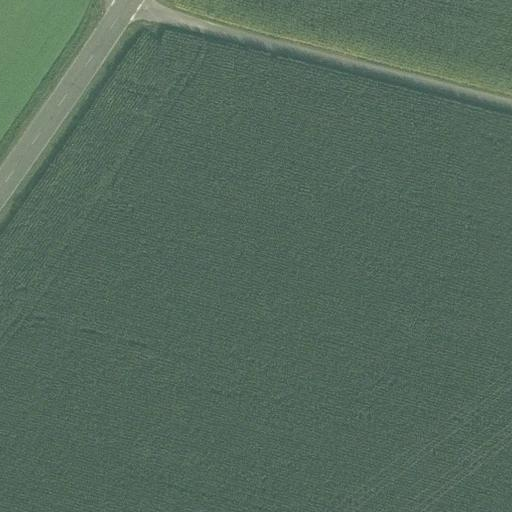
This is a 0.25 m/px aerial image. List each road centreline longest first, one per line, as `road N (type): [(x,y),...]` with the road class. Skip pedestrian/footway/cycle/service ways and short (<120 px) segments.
road 1 (unclassified): [(128,0),(186,24),(511,105)]
road 2 (tertiary): [(0,189),(128,0)]
